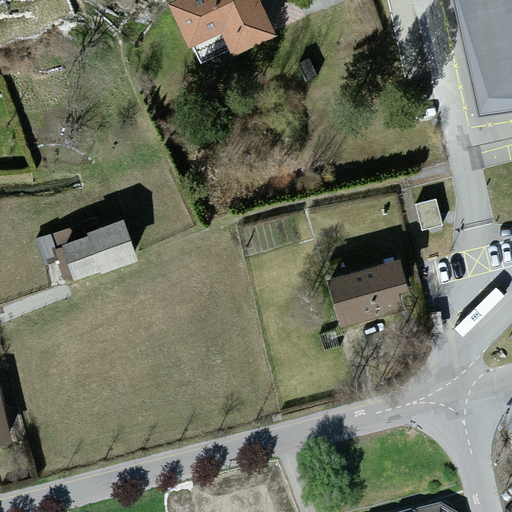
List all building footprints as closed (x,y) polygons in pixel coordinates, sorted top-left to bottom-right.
[(254,0),(159,0),(183,52),(215,38),(226,62),(273,41),(254,0)] [(511,0),(454,0),(480,117),(511,110),(511,0)] [(435,199),(415,204),(422,230),(442,225),(435,199)] [(129,256),(116,217),(73,232),(70,223),(49,230),(66,277),(129,256)] [(399,263),(327,284),(339,325),(400,308),(396,293),(407,290),(399,263)] [(440,311),(428,313),(431,335),(442,333),(440,311)]
